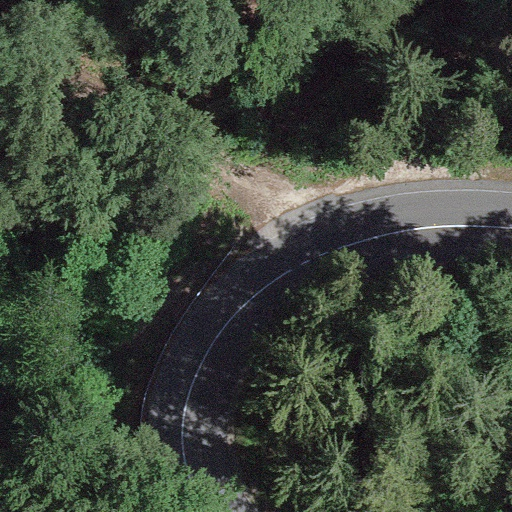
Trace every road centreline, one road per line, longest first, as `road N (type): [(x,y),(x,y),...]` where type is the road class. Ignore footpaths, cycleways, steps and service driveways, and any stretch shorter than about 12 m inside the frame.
road 1 (secondary): [(194,511),(175,463),(181,383),(257,256),(324,224),(434,206),(511,213)]
road 2 (track): [(324,224),(103,83),(0,44)]
